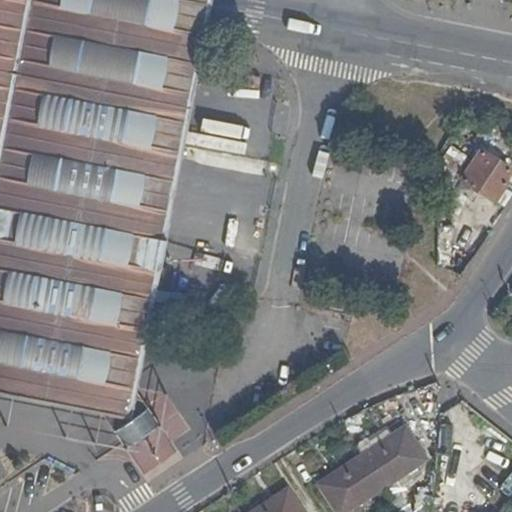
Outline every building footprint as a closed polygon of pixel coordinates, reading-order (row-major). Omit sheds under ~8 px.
[(209,6),(209,0),(0,0),(0,24),(198,63),(202,41),(209,6)] [(133,391),(198,63),(0,24),(0,393),(99,413),(128,419),(133,391)] [(389,145),(392,131),(358,124),(355,138),(389,145)] [(493,204),(507,184),(502,181),(505,178),(510,170),(482,151),(461,182),(474,190),(480,194),(493,204)] [(353,299),(324,293),(321,311),(349,316),(353,299)] [(128,419),(99,413),(123,449),(157,426),(133,391),(128,419)] [(406,427),(364,455),(385,486),(426,459),(406,427)] [(385,486),(364,455),(362,456),(382,488),(385,486)] [(339,511),(345,511),(382,488),(362,456),(321,484),(339,511)] [(302,511),(289,490),(255,511),(302,511)]
